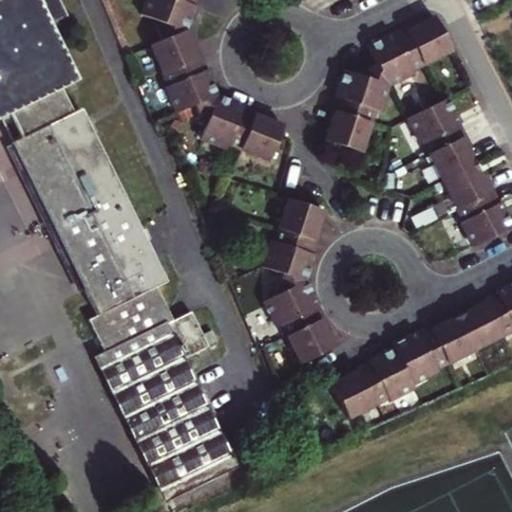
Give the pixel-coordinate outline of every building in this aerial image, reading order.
[(23,139),(15,143),(85,288),(99,315),(91,319),(107,353),(100,356),(168,495),(235,463),(185,358),(209,347),(192,311),(174,320),(159,287),(159,286),(165,283),(82,112),(73,115),(62,91),(77,85),(49,26),(62,20),(52,0),(0,0),(0,120),(12,115),(13,117),(22,136),(23,139)] [(162,26),(170,42),(157,48),(176,92),(173,93),(182,116),(198,109),(203,120),(213,124),(208,138),(235,148),(236,144),(278,159),(291,124),(280,120),(272,117),(240,105),(242,101),(236,99),(226,95),(223,87),(220,82),(216,84),(202,52),(199,45),(193,33),(200,16),(202,11),(197,9),(200,0),(156,0),(151,15),(163,20),(162,26)] [(432,22),(423,26),(392,42),(389,37),(384,39),(378,42),(387,58),(369,67),(368,72),(353,67),(350,77),(347,86),(347,88),(351,89),(341,124),(338,132),(336,140),(371,151),(384,108),(390,109),(399,82),(424,70),(423,66),(462,47),(446,14),(432,22)] [(389,37),(392,42),(423,26),(420,21),(389,37)] [(220,82),(207,51),(202,52),(216,84),(220,82)] [(347,88),(337,122),(341,124),(351,89),(347,88)] [(462,116),(468,114),(458,95),(416,116),(429,141),(433,139),(473,218),(469,220),(482,246),(511,230),(511,206),(508,208),(493,178),(490,172),(481,155),(477,148),(462,116)] [(272,117),(274,112),(242,101),(240,105),(272,117)] [(477,148),(483,145),(470,118),(468,114),(462,116),(477,148)] [(0,127),(7,143),(22,136),(13,117),(0,123),(0,127)] [(79,291),(85,288),(15,143),(10,145),(79,291)] [(511,202),(499,175),(493,178),(508,208),(511,206),(511,202)] [(319,265),(312,262),(325,228),(329,218),(332,210),(298,197),(283,239),(277,237),(268,263),(271,270),(286,275),(281,289),(312,348),(330,340),(337,354),(340,352),(338,348),(333,337),(317,305),(321,303),(311,284),(316,270),(319,265)] [(325,228),(312,262),(319,265),(331,230),(325,228)] [(403,341),(400,341),(403,347),(385,357),(387,362),(356,377),(350,380),(353,385),(439,345),(469,348),(511,324),(511,287),(510,288),(511,292),(479,309),(474,311),(457,320),(451,323),(419,339),(417,334),(403,341)] [(477,304),(478,306),(479,309),(511,292),(510,288),(507,290),(477,304)] [(278,296),(281,302),(272,307),(285,331),(288,329),(309,369),(337,354),(330,340),(312,348),(281,289),(278,296)] [(333,337),(338,335),(323,307),(321,303),(317,305),(333,337)] [(451,323),(450,320),(450,318),(422,332),(417,334),(419,339),(451,323)] [(511,324),(469,348),(439,345),(353,385),(350,380),(347,381),(338,387),(353,416),(395,395),(397,400),(422,387),(420,383),(443,371),(441,367),(511,331),(511,324)] [(356,377),(387,362),(385,357),(381,358),(353,373),(356,377)]
